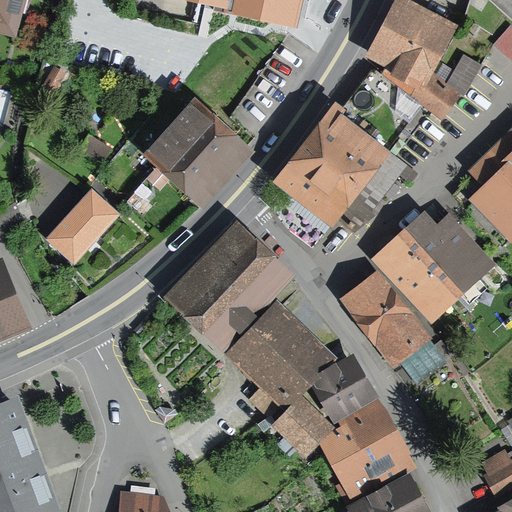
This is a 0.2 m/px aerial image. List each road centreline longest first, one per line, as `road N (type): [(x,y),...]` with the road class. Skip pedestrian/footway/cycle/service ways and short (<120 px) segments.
road 1 (residential): [(455,511),(407,418),(317,286),(235,195)]
road 2 (primary): [(367,0),(293,121),(235,195)]
road 3 (primary): [(235,195),(149,277),(82,324)]
